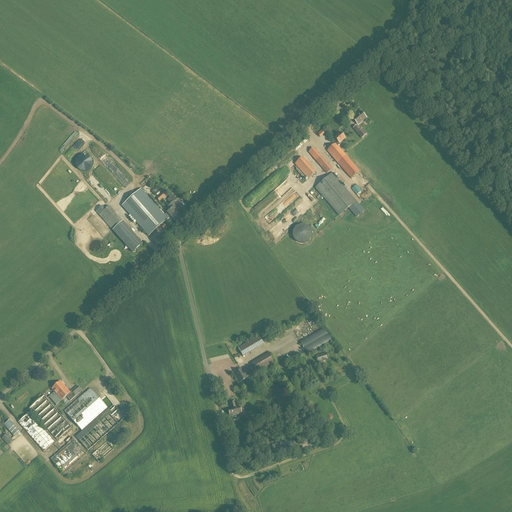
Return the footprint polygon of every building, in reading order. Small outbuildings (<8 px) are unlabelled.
[(366,118),(361,112),(356,116),(355,116),(352,118),(358,125),(366,118)] [(361,130),(357,125),(356,125),(353,128),(362,139),(367,134),(362,129),(361,130)] [(339,144),(346,138),(341,132),(334,138),(337,142),(336,144),(327,151),(351,179),(360,172),(338,146),(339,144)] [(313,148),(308,152),(327,173),(331,169),(313,148)] [(85,172),(89,170),(92,167),(92,162),(90,158),(87,156),(82,155),(78,157),(76,161),(75,165),(77,169),(81,171),(85,172)] [(308,179),(316,172),(303,157),(295,164),(308,179)] [(339,217),(357,202),(332,173),(315,188),(339,217)] [(353,188),(358,194),(362,191),(358,185),(353,188)] [(165,210),(167,213),(164,215),(152,201),(151,199),(141,189),(121,206),(148,237),(169,219),(171,220),(172,219),(176,223),(182,217),(176,211),(179,208),(174,202),(177,200),(173,195),(167,200),(171,204),(168,207),(165,210)] [(167,195),(164,192),(156,199),(159,202),(167,195)] [(99,215),(113,231),(132,253),(142,244),(123,222),(109,206),(105,210),(102,206),(96,212),(99,215)] [(321,219),(317,222),(314,218),(312,219),(318,227),(328,219),(321,210),(318,212),(324,219),(322,220),(321,219)] [(311,333),(304,336),(300,338),(304,347),(311,345),(309,341),(313,340),(311,336),(312,336),(311,333)] [(245,356),(266,345),(264,341),(242,352),(245,356)] [(256,342),(241,348),(242,351),(257,345),(256,342)] [(247,380),(275,364),(269,354),(251,364),(252,365),(243,370),(242,369),(235,374),(237,377),(237,376),(238,378),(237,379),(239,383),(246,379),(247,380)] [(328,359),(326,354),(315,357),(317,363),(328,359)] [(77,386),(70,393),(65,386),(60,381),(52,389),(54,392),(49,397),(56,405),(66,397),(70,401),(82,391),(77,386)] [(57,441),(72,427),(44,395),(29,409),(57,441)] [(236,407),(234,401),(229,402),(231,407),(230,407),(230,409),(229,409),(231,416),(241,414),(239,406),(236,407)] [(129,407),(122,413),(126,417),(133,411),(129,407)] [(245,422),(256,420),(254,412),(250,413),(250,415),(244,416),(245,422)] [(44,452),(55,442),(29,413),(18,422),(44,452)] [(6,434),(2,438),(6,444),(8,446),(13,441),(6,434)] [(64,475),(64,474),(86,454),(72,439),(50,459),(64,475)] [(114,449),(107,441),(88,458),(93,464),(97,461),(98,462),(98,463),(114,449)] [(286,441),(271,445),(273,451),(277,450),(278,452),(283,451),(282,448),(288,447),(288,448),(290,448),(294,447),(293,441),(289,442),(286,442),(286,441)]
